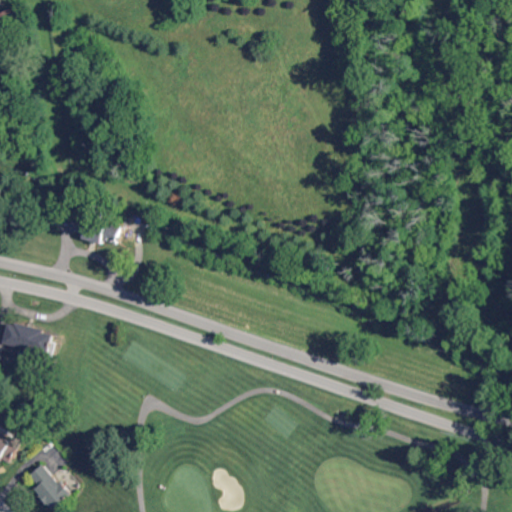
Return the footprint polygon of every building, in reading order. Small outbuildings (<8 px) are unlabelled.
[(10,41),(0,21),(0,18),(18,9),(29,31),(10,41)] [(104,218),(104,220),(111,222),(124,226),(125,226),(121,241),(121,242),(121,243),(121,244),(107,240),(106,244),(97,241),(95,240),(94,240),(86,238),(87,234),(80,232),(75,231),(74,231),(75,229),(75,228),(78,217),(79,214),(80,214),(93,218),(93,214),(95,208),(97,209),(104,211),(105,211),(106,211),(104,217),(104,218)] [(31,327),(33,328),(42,330),(46,331),(45,333),(54,335),(55,336),(53,342),(53,343),(50,356),(48,363),(48,365),(46,364),(42,363),(27,360),(30,350),(20,348),(19,347),(18,347),(8,345),(5,344),(6,343),(6,342),(8,332),(10,325),(17,326),(17,324),(31,327)] [(14,463),(6,459),(4,463),(0,461),(0,435),(14,444),(20,448),(22,449),(14,463)] [(65,484),(67,482),(75,491),(77,493),(71,498),(58,509),(50,500),(48,498),(41,489),(45,485),(36,474),(48,465),(48,464),(49,465),(54,471),(57,474),(57,475),(58,476),(59,477),(65,484)]
